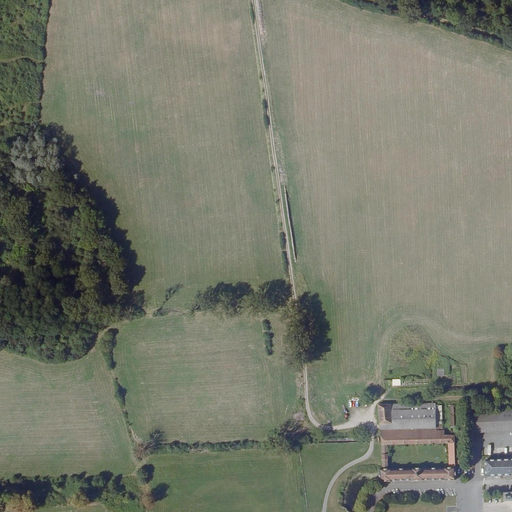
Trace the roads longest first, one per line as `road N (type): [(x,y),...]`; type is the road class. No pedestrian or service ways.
road 1 (track): [(252,0),(308,411),(323,429),(372,426)]
road 2 (track): [(323,511),(334,478),(370,451),(375,399),(511,395)]
road 3 (track): [(511,41),(367,0)]
